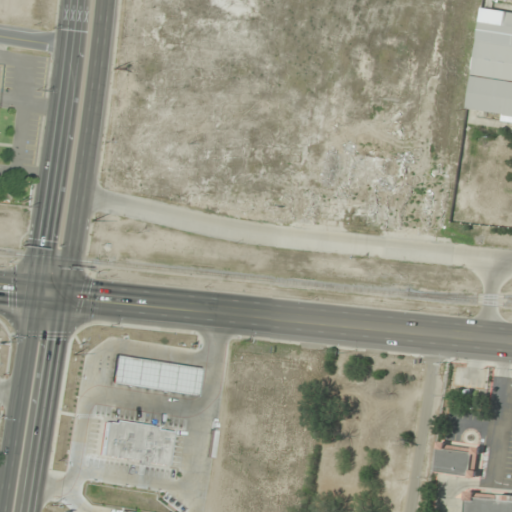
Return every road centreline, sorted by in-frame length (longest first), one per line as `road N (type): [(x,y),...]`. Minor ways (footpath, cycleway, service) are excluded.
road 1 (primary): [(511,340),(63,297)]
road 2 (residential): [(79,197),(236,232),(511,258)]
road 3 (secondary): [(63,297),(103,0)]
road 4 (secondary): [(73,0),(34,294)]
road 5 (secondary): [(34,294),(1,511)]
road 6 (secondary): [(30,511),(63,297)]
road 7 (residential): [(439,333),(412,511)]
